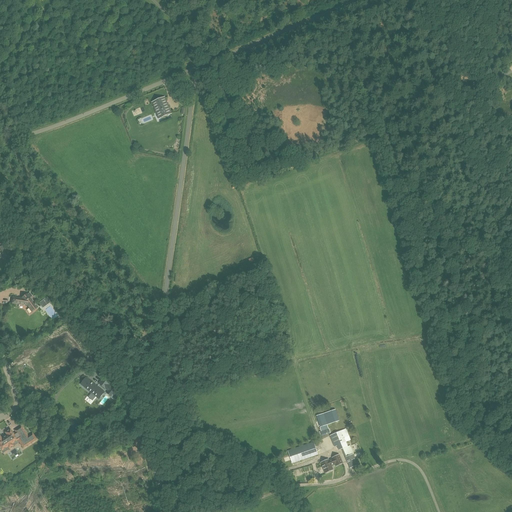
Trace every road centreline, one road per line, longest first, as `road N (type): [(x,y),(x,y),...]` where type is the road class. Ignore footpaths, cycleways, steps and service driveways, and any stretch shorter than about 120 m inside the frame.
road 1 (unclassified): [(165,511),(147,423),(194,69)]
road 2 (unclassified): [(0,143),(194,69)]
road 3 (track): [(288,484),(408,461),(424,476),(438,511)]
road 4 (unclassified): [(194,69),(360,0)]
road 5 (track): [(288,484),(151,405)]
